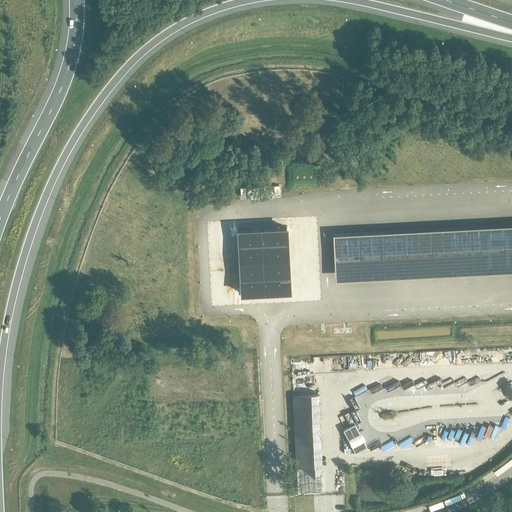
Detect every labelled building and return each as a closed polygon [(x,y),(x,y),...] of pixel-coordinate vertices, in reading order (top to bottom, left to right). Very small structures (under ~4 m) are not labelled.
[(261,186),(261,198),(273,198),(272,185),(261,186)] [(247,186),(248,199),(259,198),(259,186),(247,186)] [(288,231),(238,234),(241,299),(292,297),(288,231)] [(383,232),(346,234),(348,278),(385,277),(383,232)] [(319,394),(292,395),(294,437),(321,436),(319,394)] [(355,424),(343,430),(355,452),(366,446),(355,424)] [(297,470),(298,491),(298,493),(322,491),(321,469),(297,470)]
